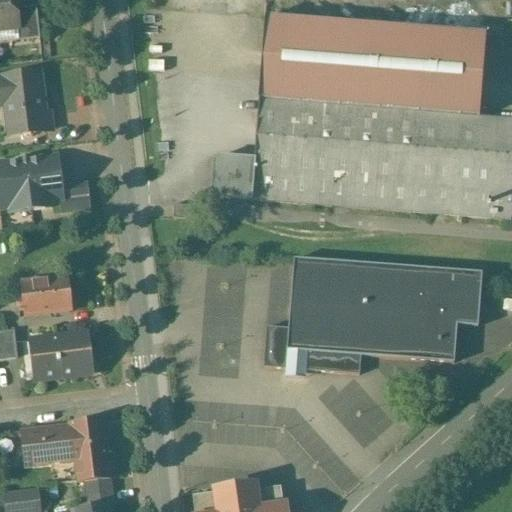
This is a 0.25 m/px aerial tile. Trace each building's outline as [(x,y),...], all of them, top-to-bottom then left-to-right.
[(14,0),(0,0),(0,30),(16,28),(18,28),(16,9),(14,0)] [(35,7),(16,9),(18,28),(16,28),(18,41),(39,39),(35,7)] [(485,36),(263,19),(257,102),(258,102),(478,119),(485,36)] [(39,74),(0,79),(0,101),(3,101),(8,136),(52,131),(50,112),(44,113),(39,74)] [(511,121),(478,119),(258,102),(253,160),(250,201),(510,222),(511,193),(511,121)] [(253,160),(218,157),(212,162),(210,193),(214,198),(250,201),(253,160)] [(19,163),(0,165),(0,210),(62,203),(57,159),(31,162),(31,161),(19,162),(19,163)] [(481,275),(293,261),(287,330),(265,329),(262,369),(287,371),(287,367),(303,368),(303,372),(358,377),(360,358),(388,360),(453,365),(456,327),(476,329),(481,275)] [(66,278),(19,284),(23,318),(70,312),(66,278)] [(12,332),(0,333),(0,361),(16,360),(12,332)] [(85,335),(34,341),(39,382),(83,376),(81,354),(87,353),(85,335)] [(69,426),(69,428),(21,434),(24,462),(25,468),(73,462),(76,484),(109,480),(112,479),(112,478),(111,478),(109,459),(109,458),(106,458),(101,422),(69,426)] [(21,434),(0,436),(0,457),(1,465),(24,462),(21,434)] [(252,487),(215,492),(213,492),(214,494),(191,498),(193,511),(284,511),(284,509),(284,507),(282,507),(279,489),(254,492),(254,488),(254,486),(252,487)] [(39,511),(37,493),(2,497),(4,511),(39,511)]
